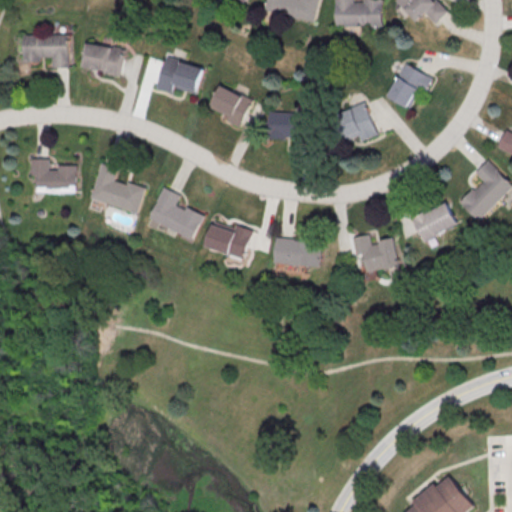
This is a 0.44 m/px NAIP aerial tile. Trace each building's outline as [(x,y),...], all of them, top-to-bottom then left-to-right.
[(265,0),(263,9),(312,21),(316,0),(265,0)] [(334,0),(334,26),(381,25),(381,0),(362,0),(362,1),(352,1),(351,0),(334,0)] [(448,11),(437,0),(397,0),(419,24),(428,16),(435,23),(448,11)] [(24,33),(24,59),(51,59),(51,67),(70,67),(70,33),(24,33)] [(85,69),(129,71),(131,45),(86,43),(85,69)] [(158,87),(197,97),(205,66),(166,56),(158,87)] [(389,95),(415,110),(434,77),(408,62),(389,95)] [(243,125),(254,98),(221,84),(209,111),(243,125)] [(362,141),(380,134),(366,101),(337,114),(347,139),(359,134),(362,141)] [(267,110),(316,113),(314,149),(297,148),(298,136),(284,136),(284,138),(265,137),(267,110)] [(511,130),(507,129),(500,147),(511,152),(511,130)] [(31,157),(48,157),(48,168),(57,168),(57,164),(76,164),(76,191),(36,190),(36,173),(30,173),(31,157)] [(487,158),(511,183),(511,187),(479,220),(459,200),(472,188),(474,190),(483,180),(474,171),(487,158)] [(101,161),(90,196),(137,212),(145,186),(127,180),(127,183),(115,179),(119,166),(101,161)] [(163,185),(147,216),(191,239),(203,215),(185,205),(184,208),(175,204),(180,194),(163,185)] [(426,241),(461,223),(448,199),(413,217),(426,241)] [(215,218),(207,245),(247,258),(255,231),(215,218)] [(370,271),(402,266),(397,238),(374,241),(373,233),(355,236),(358,255),(367,253),(370,271)] [(276,263),(323,265),(325,239),(278,236),(276,263)] [(455,475),(480,503),(470,511),(413,511),(418,508),(415,504),(441,481),(444,485),(455,475)]
